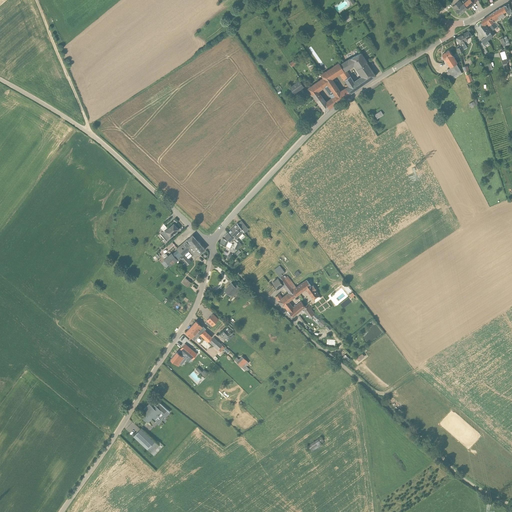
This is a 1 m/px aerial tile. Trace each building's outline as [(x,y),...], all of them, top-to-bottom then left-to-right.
[(465,0),(463,1),(465,3),(468,8),(469,9),(471,7),(470,6),(476,0),(465,0)] [(465,3),(463,1),(461,2),(460,1),(453,6),(456,10),(460,14),(464,11),(468,8),(465,3)] [(498,26),(499,25),(497,22),(500,19),(505,15),(506,18),(507,17),(509,16),(506,11),(504,6),(494,12),(490,15),(495,21),(498,26)] [(483,23),(483,22),(485,25),(488,23),(493,30),(498,26),(495,21),(490,15),(481,21),(482,21),(483,23)] [(490,32),(485,25),(483,22),(483,23),(478,26),(485,36),(490,32)] [(467,48),(464,42),(463,41),(472,36),(469,31),(458,38),(460,41),(458,41),(460,45),(462,47),(463,50),(464,50),(467,48)] [(454,79),(462,73),(461,70),(457,63),(449,50),(442,54),(451,67),(448,69),(449,71),(447,73),(450,77),(452,76),(454,79)] [(339,64),(343,70),(354,64),(363,77),(358,80),(361,86),(375,75),(366,62),(367,62),(360,53),(350,59),(350,58),(339,64)] [(321,75),(323,78),(339,101),(346,96),(342,90),(340,92),(331,79),(339,73),(344,80),(345,80),(345,81),(349,79),(347,76),(343,70),(339,64),(339,63),(326,72),(326,71),(321,75)] [(349,79),(345,81),(349,86),(346,88),(350,93),(357,88),(350,76),(349,75),(347,76),(349,79)] [(333,106),(339,101),(323,78),(308,89),(312,94),(317,91),(324,86),(332,98),(329,100),(333,106)] [(294,94),(303,87),(298,80),(289,87),(294,94)] [(317,91),(312,94),(325,112),(329,108),(317,91)] [(179,229),(173,223),(168,228),(167,227),(167,228),(163,224),(160,228),(163,231),(161,233),(167,240),(170,237),(179,229)] [(233,237),(236,239),(244,232),(237,223),(228,233),(233,237)] [(238,240),(236,239),(233,237),(228,233),(225,236),(228,239),(227,241),(222,239),(220,243),(226,246),(228,242),(232,243),(230,246),(229,250),(234,252),(235,249),(237,250),(241,244),(238,240)] [(170,257),(174,262),(180,257),(188,250),(198,241),(192,235),(177,249),(177,250),(170,257)] [(188,250),(193,256),(195,258),(205,249),(198,241),(188,250)] [(189,259),(193,256),(188,250),(180,257),(181,258),(185,255),(189,259)] [(185,267),(191,262),(189,259),(185,255),(181,258),(185,262),(183,264),(185,267)] [(170,257),(169,256),(163,260),(170,266),(174,262),(170,257)] [(292,290),(293,289),(292,288),(295,286),(291,281),(287,276),(284,278),(282,275),(285,273),(281,268),(276,272),(279,277),(273,282),(278,288),(283,284),(289,292),(292,290)] [(313,285),(312,287),(307,280),(293,290),(293,289),(292,290),(295,296),(306,288),(314,299),(319,296),(315,290),(316,289),(313,285)] [(240,288),(235,283),(233,284),(231,283),(224,290),(229,295),(230,294),(232,296),(240,288)] [(282,305),(295,296),(292,290),(289,292),(290,293),(282,298),(279,293),(275,296),(282,305)] [(293,307),(288,310),(293,316),(303,307),(305,306),(301,301),(293,307)] [(310,317),(312,315),(314,318),(318,321),(320,318),(316,316),(314,313),(314,314),(311,309),(307,304),(305,306),(303,307),(310,317)] [(212,325),(218,319),(213,314),(207,320),(212,325)] [(206,332),(208,331),(204,328),(202,327),(196,321),(191,326),(200,335),(202,337),(203,336),(208,342),(212,338),(206,332)] [(200,335),(191,326),(185,332),(194,340),(200,335)] [(225,340),(229,336),(224,330),(220,334),(225,340)] [(214,346),(218,341),(213,337),(212,339),(212,340),(210,342),(214,346)] [(224,347),(218,341),(214,346),(218,350),(220,352),(224,347)] [(177,352),(170,359),(178,365),(179,363),(181,365),(186,359),(185,359),(188,355),(190,358),(191,359),(196,354),(185,344),(180,349),(181,350),(178,353),(177,352)] [(248,368),(246,366),(239,359),(235,356),(233,359),(245,370),(246,371),(247,370),(248,371),(249,369),(248,368)] [(239,359),(246,366),(249,363),(242,356),(239,359)] [(204,370),(202,372),(198,367),(196,369),(205,378),(208,374),(204,370)] [(144,413),(142,416),(147,422),(152,417),(155,419),(157,416),(158,416),(159,415),(158,415),(162,411),(164,414),(167,411),(159,403),(156,406),(155,405),(153,407),(149,404),(144,410),(146,412),(144,413)] [(151,453),(158,445),(140,429),(133,437),(151,453)] [(319,440),(310,448),(313,452),(322,444),(319,440)]
